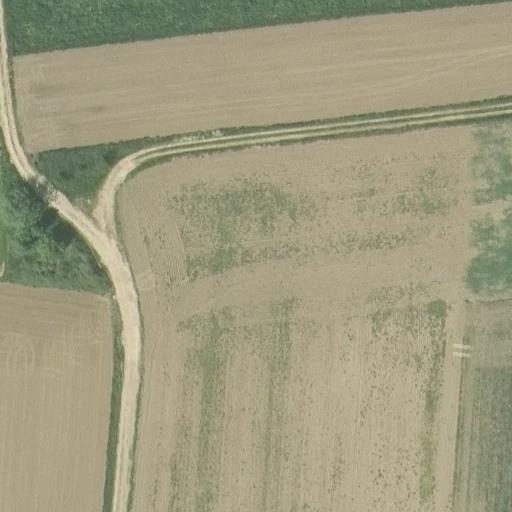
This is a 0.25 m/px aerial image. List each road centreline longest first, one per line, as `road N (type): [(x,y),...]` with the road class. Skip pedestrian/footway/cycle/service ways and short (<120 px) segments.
road 1 (track): [(511,109),(146,154),(95,218)]
road 2 (track): [(95,218),(125,303),(115,511)]
road 3 (track): [(0,103),(11,147),(47,198),(76,219),(95,218)]
